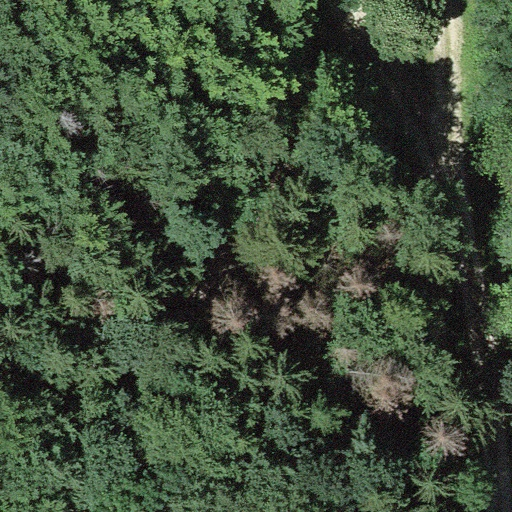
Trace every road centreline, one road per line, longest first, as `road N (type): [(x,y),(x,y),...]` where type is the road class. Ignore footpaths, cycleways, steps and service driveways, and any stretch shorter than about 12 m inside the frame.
road 1 (track): [(314,0),(295,34),(234,240),(75,511)]
road 2 (track): [(498,511),(484,341),(430,107),(333,0)]
